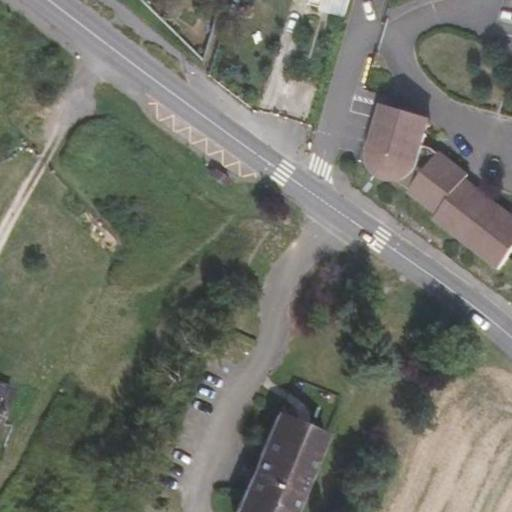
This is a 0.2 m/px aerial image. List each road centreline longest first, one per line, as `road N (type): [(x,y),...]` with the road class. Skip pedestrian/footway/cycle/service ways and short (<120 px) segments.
road 1 (secondary): [(50,0),(311,192)]
road 2 (secondary): [(311,192),(446,284),(511,342)]
road 3 (unknown): [(109,45),(0,235)]
road 4 (residential): [(311,192),(368,0)]
